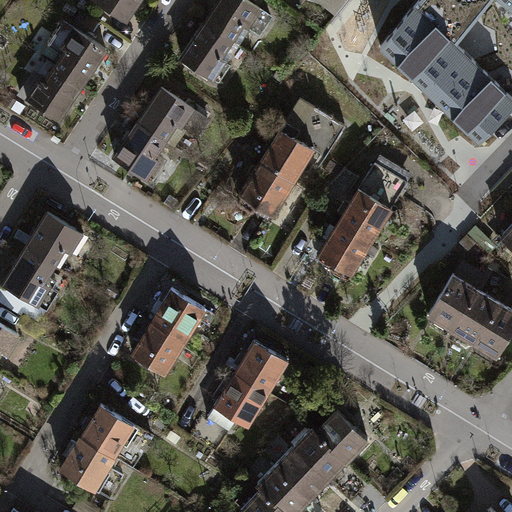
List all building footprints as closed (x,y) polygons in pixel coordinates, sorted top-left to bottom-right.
[(90,0),(122,21),(134,0),(90,0)] [(249,0),(219,0),(205,22),(231,39),(243,22),(260,34),(271,17),(260,10),(261,8),(249,0)] [(346,0),(316,0),(322,2),(336,13),(346,0)] [(423,87),(479,141),(511,106),(511,0),(417,0),(381,46),(423,87)] [(220,56),(231,39),(205,22),(182,57),(207,74),(208,74),(213,77),(225,60),(220,56)] [(57,49),(47,63),(81,85),(103,50),(66,27),(53,47),(57,49)] [(56,124),(81,85),(47,63),(36,81),(32,78),(18,100),(56,124)] [(146,110),(139,121),(164,138),(176,121),(197,135),(209,117),(162,86),(151,102),(146,110)] [(153,155),(164,138),(139,121),(131,132),(126,139),(115,156),(152,181),(164,162),(153,155)] [(308,151),(275,131),(234,198),(266,218),(308,151)] [(376,161),(408,181),(413,173),(380,153),(376,161)] [(376,161),(358,188),(392,209),(408,181),(376,161)] [(326,237),(316,252),(352,274),(392,209),(358,188),(357,187),(348,201),(344,198),(337,211),(341,213),(334,225),(329,223),(322,234),(326,237)] [(42,214),(18,253),(47,270),(57,255),(64,259),(79,236),(42,214)] [(511,219),(497,235),(511,249),(511,219)] [(38,286),(47,270),(18,253),(0,282),(0,290),(31,309),(43,289),(38,286)] [(451,275),(471,287),(478,274),(459,262),(451,275)] [(446,327),(471,287),(451,275),(449,273),(424,313),(446,327)] [(161,379),(205,308),(170,286),(126,358),(161,379)] [(469,341),(494,301),(471,287),(446,327),(469,341)] [(492,355),(511,322),(511,311),(494,301),(469,341),(492,355)] [(0,350),(1,349),(7,352),(19,334),(0,321),(0,350)] [(250,339),(230,373),(265,394),(286,360),(250,339)] [(245,427),(265,394),(230,373),(210,406),(245,427)] [(242,508),(246,511),(300,511),(372,437),(339,405),(319,427),(315,423),(260,480),(264,484),(242,508)] [(94,406),(76,437),(112,458),(119,445),(124,448),(134,429),(94,406)] [(112,458),(76,437),(57,470),(96,493),(108,473),(105,471),(112,458)]
